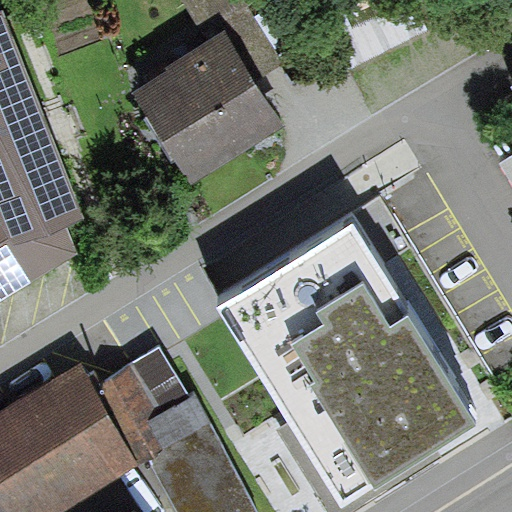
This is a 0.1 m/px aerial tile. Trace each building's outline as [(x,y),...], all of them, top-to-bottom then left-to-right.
[(435,41),(418,0),(400,0),(330,28),(349,75),(435,41)] [(0,298),(40,276),(27,252),(84,231),(8,24),(0,26),(0,298)] [(228,42),(147,92),(202,179),(283,129),(228,42)] [(511,66),(510,68),(511,70),(511,138),(496,149),(511,175),(511,66)] [(485,403),(354,194),(212,282),(343,491),(418,445),(485,403)] [(254,511),(260,509),(164,339),(100,375),(145,455),(150,452),(184,511),(254,511)] [(0,511),(11,511),(134,435),(88,363),(0,417),(0,511)]
